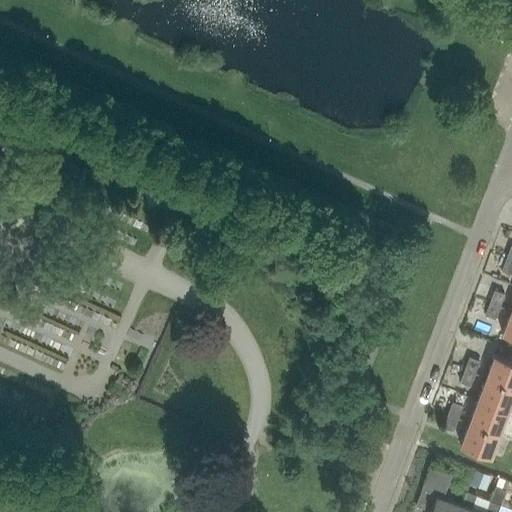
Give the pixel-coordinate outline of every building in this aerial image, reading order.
[(360,282),(367,265),(362,262),(367,248),(351,242),(338,273),(360,282)] [(511,260),(506,258),(501,270),(511,274),(511,271),(511,260)] [(494,290),(489,302),(499,306),(504,294),(494,290)] [(489,302),(484,315),(494,319),(499,306),(489,302)] [(511,311),(510,311),(502,333),(511,337),(511,311)] [(511,360),(494,354),(485,377),(511,386),(511,360)] [(469,357),(464,369),(474,373),(479,360),(469,357)] [(464,369),(459,382),(469,386),(474,373),(464,369)] [(511,386),(485,377),(477,399),(507,411),(511,398),(511,386)] [(477,399),(468,422),(499,434),(507,411),(477,399)] [(452,402),(447,414),(457,418),(462,405),(452,402)] [(447,414),(442,427),(452,431),(457,418),(447,414)] [(468,422),(460,445),(490,456),(499,434),(468,422)] [(457,511),(460,504),(442,497),(451,473),(430,465),(415,504),(430,509),(428,511),(457,511)] [(491,475),(475,470),(470,483),(486,489),(491,475)] [(497,511),(506,489),(495,485),(485,511),(497,511)] [(482,511),(471,508),(476,495),(465,491),(460,504),(457,511),(482,511)]
